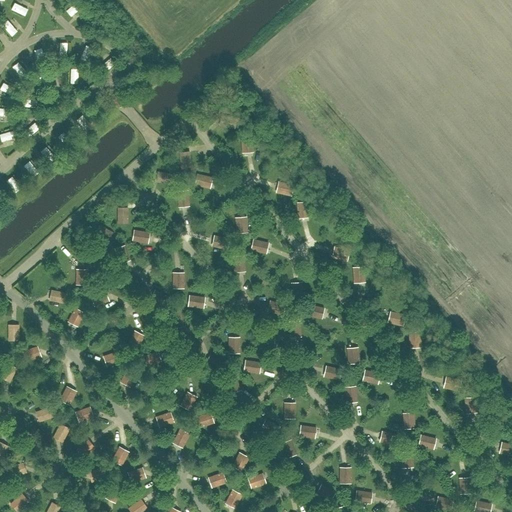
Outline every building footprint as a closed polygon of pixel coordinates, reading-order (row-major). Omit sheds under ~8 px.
[(82,8),(77,2),(66,12),(71,17),(82,8)] [(24,16),(27,10),(14,4),(11,10),(24,16)] [(12,36),(17,31),(7,21),(2,26),(12,36)] [(67,44),(60,44),(58,58),(66,59),(67,44)] [(92,49),(86,46),(80,59),(86,62),(92,49)] [(42,50),(34,52),(38,65),(45,63),(42,50)] [(115,64),(110,59),(99,68),(104,74),(115,64)] [(19,64),(13,69),(21,80),(27,76),(19,64)] [(79,70),(71,69),(70,83),(77,84),(79,70)] [(44,74),(39,79),(48,90),(54,85),(44,74)] [(5,84),(1,90),(14,97),(17,90),(5,84)] [(25,100),(24,107),(38,108),(39,101),(25,100)] [(0,108),(0,116),(11,117),(12,110),(0,108)] [(85,131),(91,127),(81,116),(76,121),(85,131)] [(222,116),(220,125),(219,127),(235,130),(238,120),(222,116)] [(25,133),(29,139),(40,129),(35,124),(25,133)] [(0,135),(2,142),(16,139),(14,131),(0,135)] [(67,147),(73,142),(63,131),(58,136),(67,147)] [(242,154),(246,154),(253,153),(252,137),(241,138),(242,154)] [(50,161),(56,156),(47,145),(41,150),(50,161)] [(191,168),(190,152),(179,153),(180,169),(191,168)] [(39,174),(30,163),(24,168),(34,179),(39,174)] [(158,171),(156,181),(172,183),(173,173),(158,171)] [(210,189),(212,181),(212,178),(197,175),(194,185),(210,189)] [(21,190),(12,179),(7,183),(16,194),(21,190)] [(277,185),(276,189),(275,192),(291,196),(293,185),(278,182),(277,185)] [(178,207),(186,207),(189,206),(187,190),(177,191),(178,207)] [(298,219),(305,218),(309,218),(308,202),(297,203),(298,219)] [(127,207),(116,207),(117,223),(128,223),(127,207)] [(246,217),(238,217),(235,218),(236,234),(247,233),(246,217)] [(98,226),(93,235),(107,242),(112,233),(98,225),(98,226)] [(147,243),(148,241),(150,233),(134,229),(131,240),(147,243)] [(214,236),(212,243),(211,246),(227,250),(229,239),(214,236)] [(266,254),(266,251),(268,243),(253,239),(250,250),(266,254)] [(120,264),(128,261),(130,260),(125,245),(115,249),(120,264)] [(333,250),(332,254),(331,257),(347,261),(349,250),(333,247),(333,250)] [(234,273),(237,272),(245,272),(243,256),(233,256),(234,273)] [(354,284),(361,283),(365,283),(363,267),(353,268),(354,284)] [(87,269),(85,269),(76,269),(76,285),(86,285),(87,269)] [(183,272),(176,272),(172,272),(172,288),(183,288),(183,272)] [(302,281),(294,282),(291,282),(292,298),(303,297),(302,281)] [(155,289),(154,291),(151,297),(150,299),(165,306),(170,296),(155,289)] [(51,290),(49,298),(48,300),(64,304),(66,293),(51,290)] [(110,301),(109,299),(106,291),(91,296),(94,306),(110,301)] [(202,308),(202,305),(204,297),(189,294),(186,304),(202,308)] [(270,301),(269,304),(267,311),(283,315),(285,304),(270,301)] [(322,319),(323,315),(324,308),(309,305),(306,315),(322,319)] [(68,322),(75,326),(78,327),(85,313),(75,308),(68,322)] [(179,311),(169,314),(174,329),(177,328),(183,326),(184,326),(179,311)] [(389,315),(388,319),(387,322),(403,326),(405,316),(389,312),(389,315)] [(290,337),(297,337),(301,336),(299,320),(289,321),(290,337)] [(19,325),(15,324),(8,324),(8,340),(18,341),(19,325)] [(144,336),(137,332),(135,331),(127,345),(137,350),(144,336)] [(410,349),(417,348),(420,348),(419,332),(408,333),(410,349)] [(238,336),(234,336),(227,337),(229,353),(239,352),(238,336)] [(41,356),(39,349),(38,346),(22,351),(26,361),(41,356)] [(357,348),(350,348),(346,349),(348,365),(359,364),(357,348)] [(103,357),(104,360),(107,367),(122,362),(118,351),(103,357)] [(162,362),(159,354),(158,352),(143,357),(147,368),(162,362)] [(206,362),(204,365),(219,372),(224,362),(209,355),(209,356),(206,362)] [(258,373),(259,370),(260,363),(245,359),(242,370),(258,373)] [(0,377),(0,378),(2,379),(10,383),(17,368),(7,364),(0,377)] [(325,366),(325,370),(323,377),(338,380),(341,370),(325,366)] [(120,383),(123,384),(130,388),(137,374),(128,369),(120,383)] [(377,385),(378,381),(380,374),(364,371),(362,381),(377,385)] [(229,393),(238,390),(239,389),(234,374),(224,377),(229,393)] [(444,380),(443,384),(443,387),(458,391),(461,380),(445,377),(444,380)] [(76,391),(69,387),(67,386),(59,400),(69,405),(76,391)] [(346,403),(353,402),(356,402),(355,386),(344,387),(346,403)] [(197,396),(189,392),(187,391),(180,406),(189,410),(197,396)] [(465,414),(468,414),(476,413),(474,397),(464,398),(465,414)] [(293,401),(291,401),(283,402),(284,418),(295,417),(293,401)] [(93,417),(91,410),(90,406),(75,412),(78,422),(93,417)] [(35,412),(38,420),(39,422),(54,417),(50,407),(35,412)] [(156,417),(157,420),(159,428),(174,422),(171,412),(156,417)] [(214,422),(211,414),(211,412),(195,417),(199,428),(214,422)] [(413,413),(410,413),(402,413),(403,429),(414,429),(413,413)] [(261,427),(260,429),(274,436),(279,427),(265,420),(264,421),(261,427)] [(52,438),(60,442),(62,443),(69,429),(59,424),(52,438)] [(313,438),(314,436),(316,428),(300,424),(298,434),(313,438)] [(173,443),(180,446),(183,448),(190,434),(181,429),(173,443)] [(381,431),(380,435),(379,437),(378,442),(394,445),(397,435),(381,431)] [(434,449),(434,446),(436,439),(420,435),(418,446),(434,449)] [(285,457),(294,454),(295,454),(290,439),(280,442),(285,457)] [(76,450),(82,457),(94,448),(88,440),(76,450)] [(8,446),(1,442),(0,441),(0,459),(1,460),(8,446)] [(511,444),(501,442),(500,446),(498,453),(511,455),(511,444)] [(129,451),(126,450),(119,447),(112,461),(121,466),(129,451)] [(401,468),(409,467),(412,467),(411,451),(400,452),(401,468)] [(249,456),(241,453),(239,452),(232,466),(242,471),(249,456)] [(22,462),(7,467),(10,477),(26,472),(25,470),(22,465),(22,462)] [(349,466),(341,467),(338,467),(339,483),(350,482),(349,466)] [(87,472),(88,474),(91,482),(106,477),(103,467),(87,472)] [(146,478),(143,470),(142,467),(127,473),(130,483),(146,478)] [(208,477),(211,485),(212,488),(227,483),(223,472),(208,477)] [(267,483),(264,474),(263,473),(248,478),(251,488),(267,483)] [(469,478),(466,478),(458,479),(460,495),(470,494),(469,478)] [(104,498),(106,499),(114,503),(121,489),(112,484),(104,498)] [(317,492),(316,495),(330,502),(335,492),(320,485),(320,487),(317,492)] [(225,503),(232,507),(235,508),(242,494),(233,489),(225,503)] [(369,503),(369,501),(371,493),(356,489),(353,500),(369,503)] [(10,504),(17,511),(28,501),(21,494),(10,504)] [(437,496),(436,499),(434,507),(450,510),(453,500),(437,496)] [(140,511),(146,508),(140,500),(128,508),(130,511),(140,511)] [(57,511),(61,506),(59,505),(51,501),(45,511),(57,511)] [(477,511),(489,511),(491,507),(492,504),(476,501),(474,511),(477,511)]
